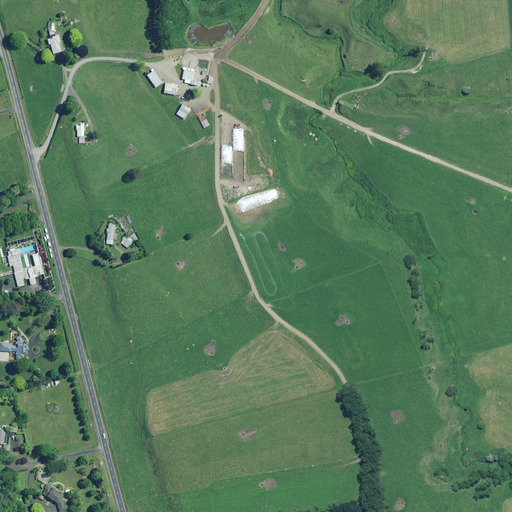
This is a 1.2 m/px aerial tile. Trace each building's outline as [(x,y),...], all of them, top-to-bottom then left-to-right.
[(54,36),(54,34),(49,36),(50,38),(47,39),(48,44),(50,44),(53,54),(61,52),(59,43),(61,42),(59,35),(54,36)] [(154,50),(152,44),(140,48),(142,54),(154,50)] [(162,83),(152,69),(150,70),(152,72),(147,75),(155,88),(162,83)] [(200,71),(194,69),(193,72),(184,70),(182,79),(185,79),(184,82),(191,84),(190,84),(196,85),(198,80),(200,71)] [(178,85),(165,83),(163,93),(176,95),(178,85)] [(190,110),(182,104),(176,114),(184,119),(190,110)] [(208,122),(204,117),(199,120),(202,125),(208,122)] [(77,136),(79,136),(79,143),(84,143),(84,137),(83,137),(84,123),(80,123),(80,125),(76,125),(76,130),(77,130),(77,136)] [(115,225),(108,224),(107,229),(106,229),(106,233),(107,233),(106,244),(112,244),(115,225)] [(128,237),(127,239),(123,236),(122,239),(123,240),(121,243),(127,248),(131,243),(130,242),(132,239),(128,237)] [(36,283),(34,277),(38,276),(37,275),(44,274),(42,264),(41,256),(39,257),(38,253),(37,253),(37,254),(32,255),(35,266),(24,269),(19,249),(15,250),(15,248),(9,249),(10,252),(8,252),(9,256),(7,256),(10,266),(13,265),(15,273),(14,273),(18,287),(24,285),(23,279),(25,278),(25,279),(29,278),(30,285),(36,283)] [(0,351),(11,352),(11,351),(17,351),(16,359),(23,359),(24,354),(25,354),(25,351),(29,351),(29,347),(26,347),(26,344),(22,344),(25,341),(20,335),(15,338),(18,341),(15,341),(15,345),(11,345),(11,343),(0,342),(0,351)] [(11,433),(5,432),(5,430),(0,429),(0,443),(4,444),(5,434),(9,434),(8,438),(11,438),(11,433)] [(49,499),(48,500),(51,502),(52,501),(57,504),(58,511),(60,511),(67,510),(65,506),(62,498),(64,495),(55,489),(56,489),(47,483),(44,488),(45,488),(42,493),(45,496),(45,497),(49,499)]
